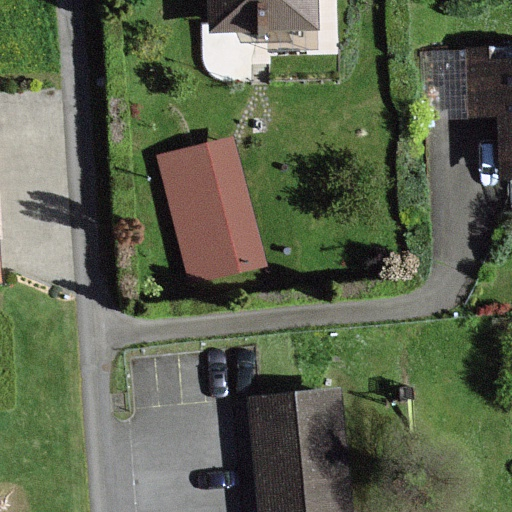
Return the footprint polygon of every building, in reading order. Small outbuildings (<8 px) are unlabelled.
[(316,0),(215,0),(216,27),(316,26),(316,0)] [(492,47),(471,48),(473,80),(474,114),(505,113),(507,176),(511,175),(511,58),(492,59),(492,47)] [(441,103),(466,104),(467,50),(443,49),(441,103)] [(261,260),(231,140),(162,157),(192,277),(261,260)] [(355,511),(342,391),(255,400),(267,511),(355,511)]
